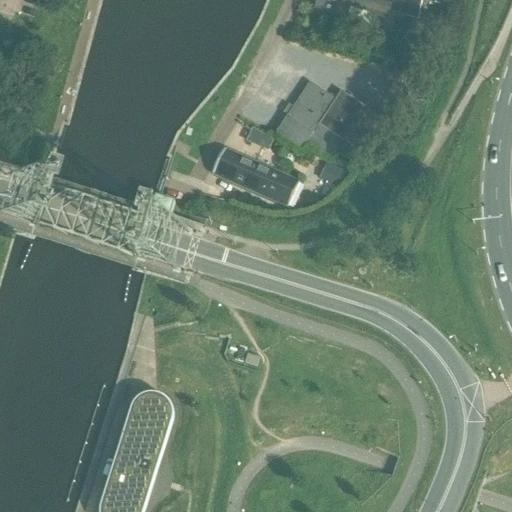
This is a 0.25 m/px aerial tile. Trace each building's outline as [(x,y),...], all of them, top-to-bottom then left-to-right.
[(350,9),(387,21),(392,4),(379,0),(317,0),(315,10),(346,19),(350,9)] [(422,0),(420,0),(397,0),(395,10),(407,13),(406,17),(418,20),(422,0)] [(276,134),(302,151),(307,143),(334,160),(367,110),(341,93),(336,101),(310,84),(276,134)] [(274,173),(224,151),(212,176),(288,209),(299,184),(277,174),(274,173)] [(327,166),(321,180),(337,188),(344,173),(327,166)] [(167,217),(171,218),(173,210),(175,204),(156,198),(151,212),(164,216),(167,217)] [(247,356),(244,365),(257,369),(259,360),(247,356)] [(131,413),(101,511),(100,511),(144,511),(172,423),(173,418),(173,412),(170,406),(167,402),(163,399),(157,396),(153,396),(148,396),(143,398),(140,400),(136,403),(133,407),(131,413)]
